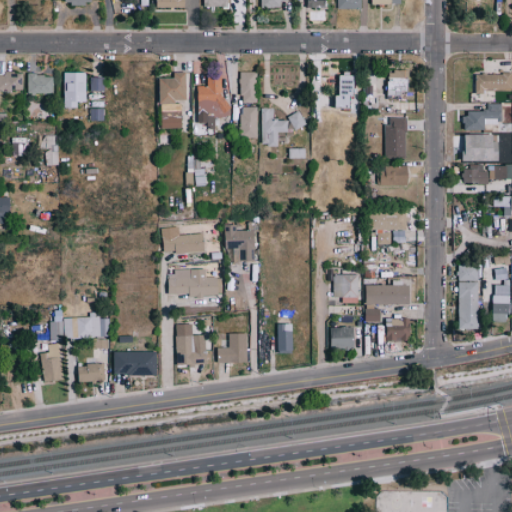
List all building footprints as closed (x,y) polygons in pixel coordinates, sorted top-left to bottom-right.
[(498,0),(481,0),(481,8),(498,8),(498,0)] [(409,96),(410,70),(388,69),(388,96),(409,96)] [(0,88),(23,89),(23,72),(0,71),(0,88)] [(161,128),(181,127),(180,101),(187,100),(186,71),(174,72),(174,77),(159,78),(161,128)] [(256,71),(240,71),(240,102),(257,102),(256,71)] [(86,100),(86,72),(65,72),(66,107),(78,106),(78,101),(86,100)] [(471,92),(479,93),(479,88),(508,88),(508,73),(471,73),(471,92)] [(53,74),(28,74),(28,93),(53,93),(53,74)] [(197,86),(198,116),(225,115),(224,75),(207,75),(207,85),(197,86)] [(340,95),(334,95),(334,107),(354,108),(354,75),(341,75),(340,95)] [(104,89),(103,77),(89,77),(90,90),(104,89)] [(480,129),(480,123),(498,123),(498,103),(483,102),(483,110),(460,110),(459,129),(480,129)] [(256,137),(257,106),(240,106),(240,137),(256,137)] [(261,144),(279,144),(278,131),(288,131),(287,119),(273,120),(273,107),(260,108),(261,144)] [(294,130),(305,123),(298,110),(287,117),(294,130)] [(406,157),(406,116),(385,116),(386,157),(406,157)] [(36,124),(37,151),(45,151),(45,164),(57,164),(56,123),(36,124)] [(185,184),(205,184),(204,168),(200,168),(200,159),(185,160),(185,184)] [(511,164),(492,164),(492,178),(511,178),(511,164)] [(409,184),(408,166),(380,166),(381,185),(409,184)] [(485,169),(454,168),(454,182),(485,183),(485,169)] [(511,193),(489,194),(489,206),(499,205),(499,215),(508,214),(508,210),(511,209),(511,193)] [(0,223),(10,224),(10,196),(0,196),(0,223)] [(369,230),(406,229),(406,211),(369,212),(369,230)] [(224,250),(227,250),(228,262),(254,261),(252,229),(235,230),(235,224),(223,225),(224,250)] [(161,228),(162,253),(204,251),(203,233),(179,234),(179,227),(161,228)] [(405,231),(392,230),(391,242),(405,242),(405,231)] [(492,267),(492,279),(508,279),(508,267),(492,267)] [(205,269),(167,270),(168,294),(189,293),(190,296),(221,295),(221,276),(206,277),(205,269)] [(358,274),(332,274),(333,296),(342,296),(342,303),(359,302),(358,274)] [(475,281),(454,281),(454,328),(474,328),(475,281)] [(366,304),(410,303),(410,283),(365,284),(366,304)] [(507,285),(490,284),(489,320),(506,321),(507,285)] [(381,321),(380,309),(365,309),(365,322),(381,321)] [(386,340),(410,341),(410,318),(387,318),(386,340)] [(50,340),(63,340),(62,320),(49,321),(50,340)] [(176,365),(196,365),(196,361),(205,360),(204,334),(192,335),(192,323),(174,324),(176,365)] [(291,323),(278,324),(279,352),(292,351),(291,323)] [(353,326),(329,327),(330,347),(353,347),(353,326)] [(217,362),(247,361),(246,332),(220,333),(220,338),(228,338),(229,347),(217,347),(217,362)] [(47,344),(47,352),(40,352),(42,381),(61,380),(59,343),(47,344)] [(157,352),(114,351),(113,374),(156,375),(157,352)] [(78,381),(104,380),(104,363),(77,364),(78,381)]
